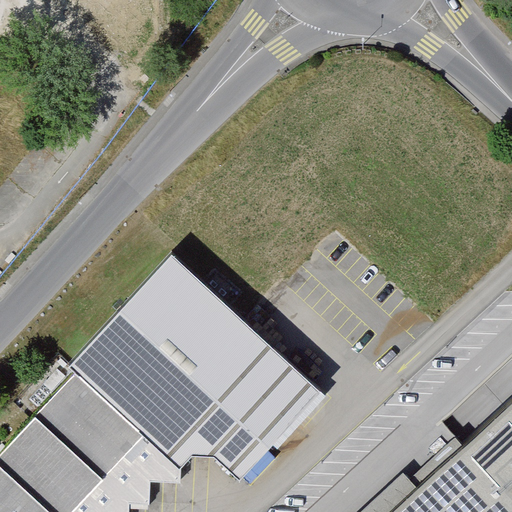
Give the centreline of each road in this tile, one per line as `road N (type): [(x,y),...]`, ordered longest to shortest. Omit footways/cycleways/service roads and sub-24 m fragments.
road 1 (unclassified): [(197,110),(0,330)]
road 2 (unclassified): [(197,110),(344,16)]
road 3 (secondary): [(369,15),(503,89)]
road 4 (unclassified): [(267,0),(197,110)]
